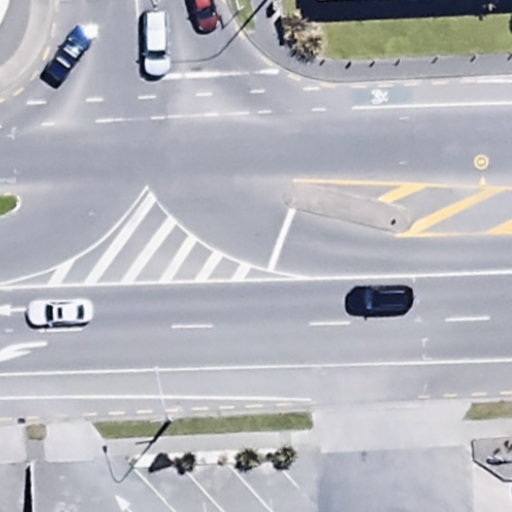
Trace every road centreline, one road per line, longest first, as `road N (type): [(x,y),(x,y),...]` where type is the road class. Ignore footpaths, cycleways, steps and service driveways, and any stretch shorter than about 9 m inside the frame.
road 1 (trunk): [(511,319),(0,342)]
road 2 (trunk): [(511,256),(389,262),(316,253),(279,242),(199,196),(143,150)]
road 3 (trunk): [(143,150),(511,144)]
road 4 (trunk): [(143,150),(72,222),(0,256)]
road 5 (tertiary): [(138,0),(143,150)]
road 6 (trunk): [(0,158),(143,150)]
